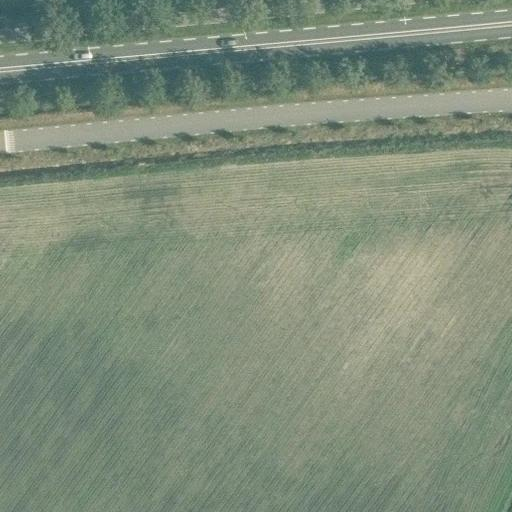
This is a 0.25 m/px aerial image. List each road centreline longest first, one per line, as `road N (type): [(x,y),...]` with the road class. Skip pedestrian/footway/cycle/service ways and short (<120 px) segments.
road 1 (primary): [(511,20),(0,69)]
road 2 (unclassified): [(0,139),(511,98)]
